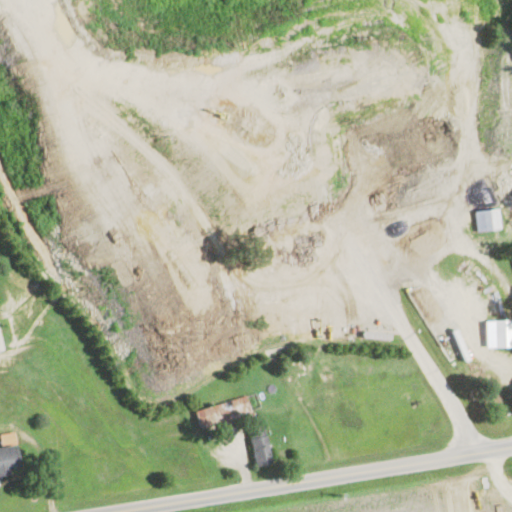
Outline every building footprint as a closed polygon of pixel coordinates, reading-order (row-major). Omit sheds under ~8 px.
[(498,209),(500,219),(506,218),(508,228),(477,232),(474,212),(498,209)] [(246,312),(222,321),(222,320),(205,326),(200,312),(217,306),(213,294),(237,285),(246,312)] [(511,347),(495,348),(494,321),(510,321),(511,347)] [(249,415),(200,429),(195,412),(247,396),(252,414),(249,415)] [(263,424),(266,436),(273,464),(256,467),(250,439),(251,439),(248,427),(263,424)] [(17,445),(1,447),(0,441),(0,434),(15,433),(17,445)] [(19,469),(0,472),(0,448),(15,446),(19,469)]
